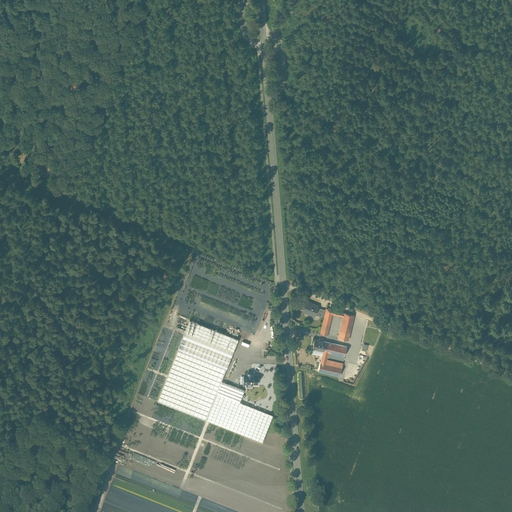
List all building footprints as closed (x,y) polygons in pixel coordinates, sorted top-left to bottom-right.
[(310,304),(306,302),(302,311),(315,315),(318,306),(310,303),(310,304)] [(345,312),(326,308),(326,310),(324,317),(322,325),(329,327),(332,314),(343,317),(345,312)] [(354,315),(345,312),(343,317),(338,337),(347,340),(354,315)] [(238,339),(190,319),(157,400),(262,442),(273,415),(239,402),(217,393),(216,395),(211,393),(215,381),(221,383),(221,381),(238,339)] [(329,327),(322,325),(320,333),(327,334),(329,327)] [(319,340),(314,339),(312,348),(320,350),(322,341),(323,341),(323,340),(319,339),(319,340)] [(323,341),(322,341),(320,350),(323,351),(329,352),(332,353),(334,344),(323,341)] [(347,347),(334,344),(332,353),(344,356),(347,347)] [(329,352),(323,351),(321,362),(320,362),(318,370),(340,376),(342,367),(326,363),(329,352)] [(252,374),(252,372),(247,372),(247,374),(244,374),(244,384),(248,384),(248,387),(251,387),(251,383),(257,383),(257,375),(252,374)] [(244,390),(221,381),(221,383),(215,381),(211,393),(216,395),(217,393),(239,402),(244,390)]
